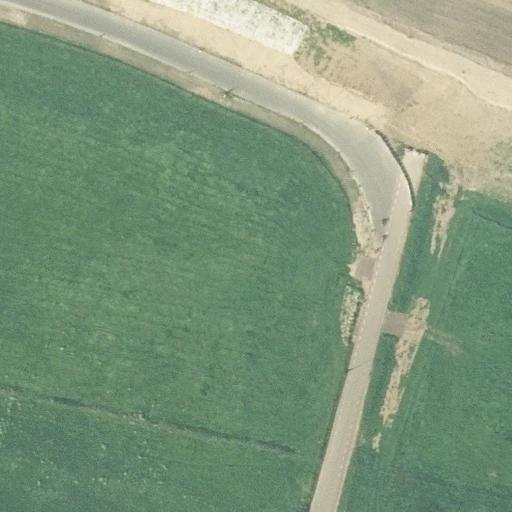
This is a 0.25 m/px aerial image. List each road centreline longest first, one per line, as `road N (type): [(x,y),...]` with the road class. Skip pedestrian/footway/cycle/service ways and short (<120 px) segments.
road 1 (tertiary): [(318,511),(392,249),(383,185),(370,159),(327,120),(37,0)]
road 2 (unclassified): [(438,49),(326,0)]
